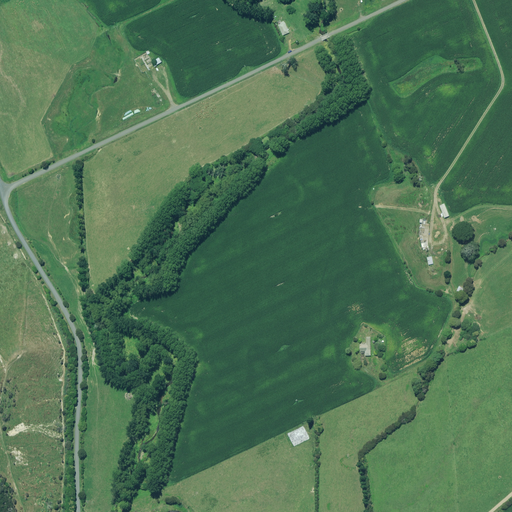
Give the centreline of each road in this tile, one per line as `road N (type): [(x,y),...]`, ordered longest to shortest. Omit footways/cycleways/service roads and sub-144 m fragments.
road 1 (unclassified): [(2,191),(407,0)]
road 2 (unclassified): [(77,511),(77,339),(2,191)]
